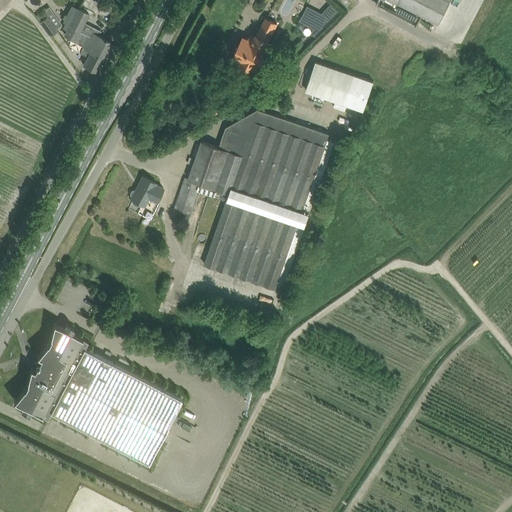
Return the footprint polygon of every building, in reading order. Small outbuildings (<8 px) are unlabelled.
[(393,0),(439,23),(450,0),(393,0)] [(307,5),(299,21),(314,29),(315,28),(320,31),(327,16),(322,14),(323,13),(307,5)] [(37,16),(40,20),(50,35),(57,30),(56,29),(62,24),(49,6),(43,11),(37,16)] [(78,8),(69,26),(94,38),(95,44),(108,50),(112,42),(106,39),(99,35),(101,31),(85,22),(89,13),(80,9),(78,8)] [(277,23),(275,22),(266,18),(257,34),(256,34),(255,37),(250,35),(248,39),(243,37),(233,56),(243,61),(242,64),(250,68),(251,69),(252,66),(258,69),(268,49),(266,48),(270,40),(269,39),(277,23)] [(83,64),(88,67),(97,71),(108,50),(95,44),(94,38),(69,26),(65,34),(74,39),(74,40),(84,45),(80,52),(88,56),(83,64)] [(305,91),(363,110),(374,80),(316,61),(305,91)] [(222,103),(211,109),(214,115),(225,109),(222,103)] [(275,288),(277,282),(285,285),(335,141),(326,138),(328,133),(257,109),(227,126),(221,143),(212,140),(211,144),(201,140),(188,178),(185,177),(175,207),(180,209),(179,213),(189,216),(198,191),(228,201),(206,264),(216,268),(226,271),(275,288)] [(131,195),(132,196),(131,199),(133,200),(132,201),(133,202),(133,204),(135,205),(136,205),(137,205),(138,205),(139,205),(140,204),(144,206),(147,200),(155,203),(158,197),(164,186),(156,182),(142,175),(136,189),(135,189),(133,189),(132,190),(131,191),(131,192),(130,194),(131,194),(131,195)] [(197,260),(202,261),(206,249),(201,247),(197,260)] [(70,372),(83,347),(87,340),(71,332),(74,327),(66,323),(63,328),(58,325),(54,323),(50,338),(51,338),(48,344),(47,344),(37,355),(41,357),(70,372)] [(70,372),(41,357),(39,361),(37,361),(36,362),(35,362),(35,363),(35,364),(36,364),(36,365),(37,366),(35,370),(31,367),(30,368),(27,383),(28,383),(25,389),(24,388),(14,400),(23,405),(21,410),(29,414),(31,409),(47,417),(50,411),(148,462),(181,397),(83,347),(70,372)]
